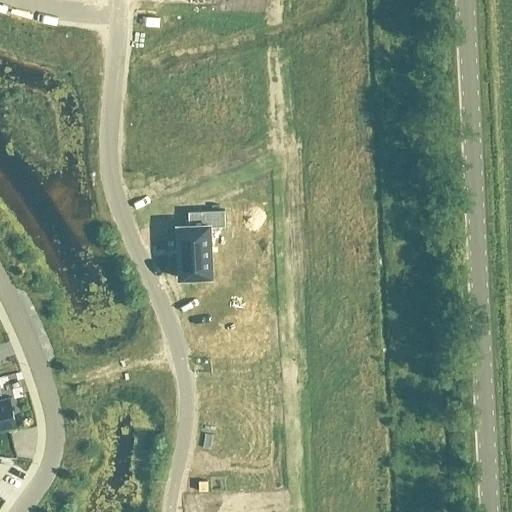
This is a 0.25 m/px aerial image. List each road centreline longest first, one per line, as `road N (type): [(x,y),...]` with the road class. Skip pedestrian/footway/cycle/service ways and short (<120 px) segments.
road 1 (unclassified): [(489,511),(465,0)]
road 2 (residential): [(0,282),(35,357),(55,441),(21,511)]
